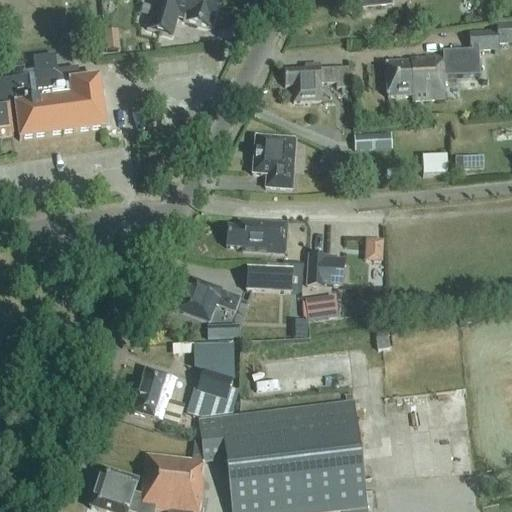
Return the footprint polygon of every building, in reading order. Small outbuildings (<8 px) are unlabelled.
[(154,0),(146,28),(171,36),(176,18),(207,29),(210,22),(213,23),(219,4),(206,0),(154,0)] [(354,0),(356,10),(390,7),(389,0),(354,0)] [(496,36),(469,37),(469,55),(497,54),(497,48),(511,47),(511,29),(496,30),(496,36)] [(0,139),(13,138),(13,135),(17,134),(19,143),(104,132),(98,80),(78,83),(77,71),(56,73),(55,63),(54,58),(32,61),(33,68),(34,78),(0,82),(0,139)] [(408,62),(409,67),(383,68),(385,102),(410,100),(411,104),(444,103),(443,87),(445,87),(443,60),(408,62)] [(303,67),(303,71),(283,72),(284,89),(291,88),(292,105),(320,103),(319,85),(335,84),(335,88),(349,88),(348,69),(319,70),(319,66),(303,67)] [(391,153),(390,137),(353,139),(354,155),(391,153)] [(254,140),(251,178),(265,179),(264,191),(290,194),(291,175),(286,174),(289,143),(254,140)] [(422,179),(435,178),(434,158),(421,159),(422,179)] [(484,171),(484,160),(453,162),(453,173),(484,171)] [(330,181),(340,181),(340,173),(329,173),(330,181)] [(351,222),(382,221),(381,211),(351,212),(351,222)] [(287,227),(276,227),(276,223),(239,221),(239,227),(228,227),(227,248),(243,249),(243,252),(274,253),(275,241),(286,242),(287,227)] [(309,255),(305,286),(321,287),(322,285),(340,287),(343,261),(324,259),(325,257),(309,255)] [(364,256),(363,264),(382,265),(382,257),(364,256)] [(291,273),(246,271),(245,295),(290,297),(291,273)] [(236,319),(242,303),(190,282),(177,315),(210,328),(217,311),(236,319)] [(310,326),(341,321),(337,296),(306,301),(310,326)] [(294,341),(306,341),(305,323),(294,323),(294,341)] [(387,334),(374,336),(377,353),(389,351),(387,334)] [(196,372),(200,373),(194,393),(223,402),(226,392),(229,381),(228,347),(192,348),(196,372)] [(144,374),(138,395),(167,404),(174,383),(144,374)] [(185,416),(200,421),(231,417),(238,395),(226,392),(223,402),(194,393),(185,416)] [(167,404),(138,395),(132,416),(161,425),(167,404)] [(364,511),(352,405),(196,423),(199,444),(193,445),(190,464),(146,458),(140,498),(135,496),(138,487),(124,482),(124,481),(102,473),(89,511),(153,511),(154,511),(157,511),(198,511),(203,483),(199,482),(201,466),(225,463),(230,511),(364,511)]
